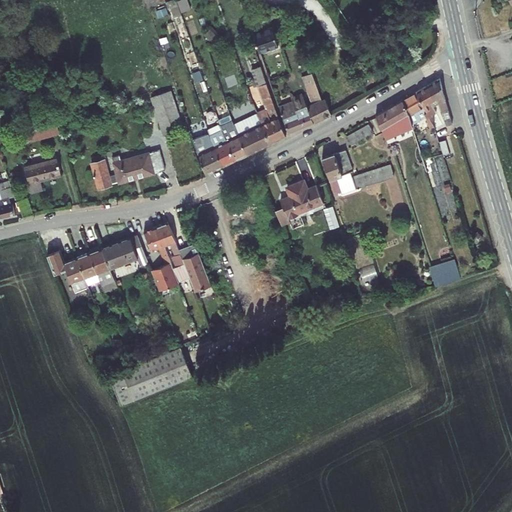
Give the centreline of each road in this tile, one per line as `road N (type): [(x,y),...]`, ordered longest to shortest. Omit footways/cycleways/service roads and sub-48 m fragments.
road 1 (residential): [(0,234),(190,195),(460,52)]
road 2 (secondary): [(460,52),(511,242)]
